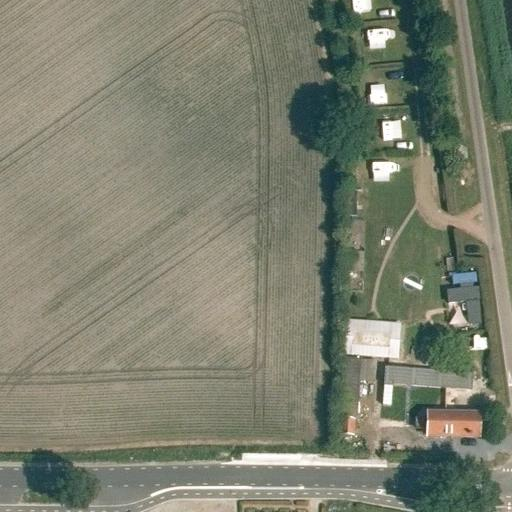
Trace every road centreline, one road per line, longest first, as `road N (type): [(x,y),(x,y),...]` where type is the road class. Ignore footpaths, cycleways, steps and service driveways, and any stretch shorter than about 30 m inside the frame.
road 1 (secondary): [(0,477),(511,484)]
road 2 (unclassified): [(511,374),(459,0)]
